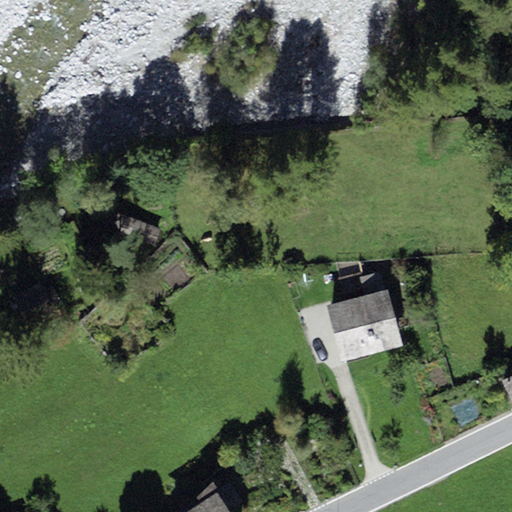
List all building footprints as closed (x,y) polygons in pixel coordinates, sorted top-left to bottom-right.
[(152,225),(115,212),(122,227),(148,237),(152,225)] [(361,273),(338,279),(342,296),(363,290),(359,278),(362,277),(361,273)] [(364,296),(385,291),(380,273),(362,277),(359,278),(363,290),(364,296)] [(39,283),(15,298),(28,319),(53,304),(39,283)] [(364,296),(326,307),(342,364),(402,347),(387,290),(385,291),(364,296)] [(511,376),(502,381),(511,401),(511,376)] [(192,511),(230,511),(221,496),(192,511)]
